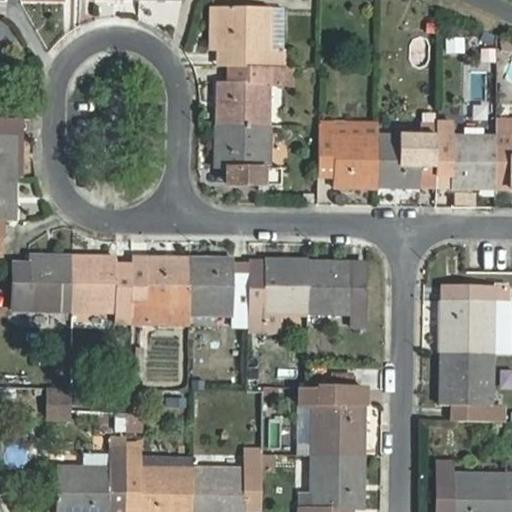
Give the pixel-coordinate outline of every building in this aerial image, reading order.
[(232,51),(231,66),(271,67),(271,50),(272,8),(219,7),(219,51),(232,51)] [(271,50),(284,50),(285,8),(272,8),(271,50)] [(465,34),(446,34),(446,51),(465,51),(465,34)] [(502,51),(511,52),(511,42),(501,38),(502,51)] [(271,67),(284,67),(284,50),(271,50),(271,67)] [(218,82),(218,125),(271,126),(270,87),(293,87),(294,68),(284,67),(271,67),(231,66),(230,82),(218,82)] [(0,176),(17,177),(18,119),(0,118),(0,176)] [(511,119),(496,119),(496,136),(495,190),(511,190),(511,119)] [(379,122),(320,122),(320,127),(320,176),(334,176),(334,188),(379,188),(379,135),(379,122)] [(422,135),(379,135),(379,188),(422,188),(422,177),(437,178),(437,123),(422,122),(422,135)] [(454,123),(437,123),(437,178),(452,178),(452,190),(495,190),(496,136),(454,136),(454,123)] [(271,170),(271,126),(218,125),(217,169),(226,169),(225,184),(282,185),(282,171),(271,170)] [(16,221),(17,177),(0,176),(0,238),(3,239),(4,221),(16,221)] [(14,311),(73,312),(74,257),(30,256),(30,265),(15,264),(14,311)] [(116,325),(132,325),(132,324),(133,271),(117,270),(117,258),(74,257),(73,312),(116,312),(116,325)] [(132,324),(190,325),(190,315),(191,259),(149,259),(148,271),(133,271),(132,324)] [(249,327),(250,273),(234,274),(235,260),(191,259),(190,315),(233,316),(234,326),(249,327)] [(280,315),(308,316),(308,314),(309,261),(266,260),(265,273),(250,273),(249,327),(249,331),(280,332),(280,315)] [(309,261),(308,314),(351,315),(351,327),(367,327),(368,263),(309,261)] [(442,301),(441,353),(494,354),(495,286),(455,285),(455,301),(442,301)] [(73,312),(14,311),(14,324),(73,324),(73,312)] [(73,312),(73,324),(116,325),(116,312),(73,312)] [(494,406),(494,354),(441,353),(440,405),(453,406),(453,421),(507,422),(507,407),(494,406)] [(354,408),(354,386),(308,385),(308,389),(301,389),(301,407),(313,407),(312,454),(366,455),(366,409),(354,408)] [(72,388),(52,388),(51,413),(71,413),(72,388)] [(125,508),(126,455),(127,437),(111,436),(110,468),(58,467),(57,511),(109,511),(110,507),(125,508)] [(261,511),(262,471),(262,455),(263,447),(245,446),(244,470),(193,469),(192,511),(261,511)] [(365,509),(366,455),(312,454),(311,507),(300,507),(299,511),(353,511),(353,509),(365,509)] [(126,455),(125,508),(141,508),(141,511),(192,511),(193,469),(142,468),(142,455),(126,455)] [(273,455),(262,455),(262,471),(272,471),(273,455)] [(507,511),(508,474),(454,474),(454,462),(439,462),(438,511),(507,511)]
